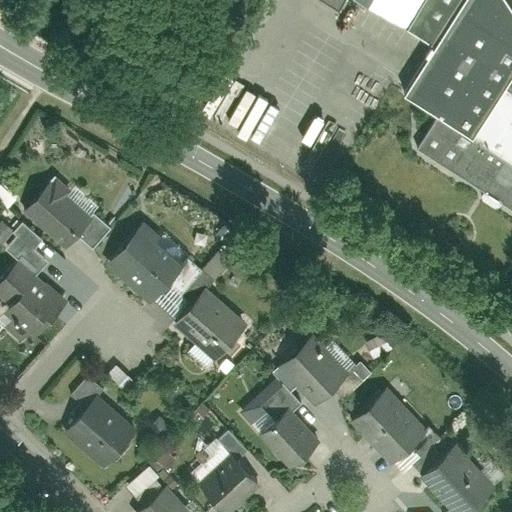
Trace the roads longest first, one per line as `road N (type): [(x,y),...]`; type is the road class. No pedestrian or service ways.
road 1 (secondary): [(0,42),(247,186),(511,371)]
road 2 (residential): [(3,433),(94,330),(123,323)]
